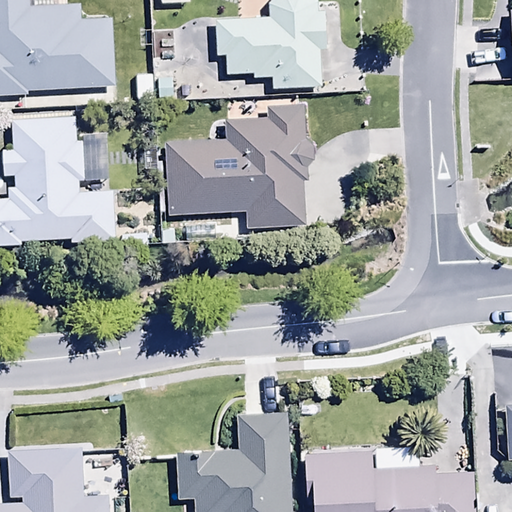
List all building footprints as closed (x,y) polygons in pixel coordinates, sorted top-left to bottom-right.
[(29,100),(29,94),(115,90),(112,21),(81,22),(80,7),(76,7),(75,0),(0,0),(0,112),(6,112),(6,101),(29,100)] [(188,0),(160,0),(161,8),(189,8),(188,0)] [(274,0),(268,7),(268,21),(215,22),(216,59),(225,58),(225,78),(254,77),(254,82),(270,82),(271,93),(318,92),(318,52),(328,52),(327,12),(318,12),(318,7),(310,0),(274,0)] [(152,77),(135,77),(136,106),(153,106),(152,77)] [(169,217),(244,214),(244,232),(303,231),(302,184),(306,184),(306,171),(313,163),(313,150),(307,147),(305,108),(269,109),(269,123),(225,125),(226,143),(166,145),(169,217)] [(114,196),(109,197),(106,134),(83,135),(83,146),(75,146),(74,120),(11,123),(12,153),(2,153),(3,181),(15,181),(16,191),(8,192),(9,202),(0,202),(0,250),(22,250),(22,244),(71,242),(71,248),(117,246),(114,196)] [(292,511),(288,417),(238,419),(239,454),(176,457),(179,503),(192,502),(192,511),(292,511)] [(315,505),(314,511),(475,511),(474,477),(434,478),(434,469),(372,471),(372,450),(304,452),(306,506),(315,505)] [(0,507),(0,511),(106,511),(105,498),(83,499),(81,451),(8,455),(11,507),(0,507)]
